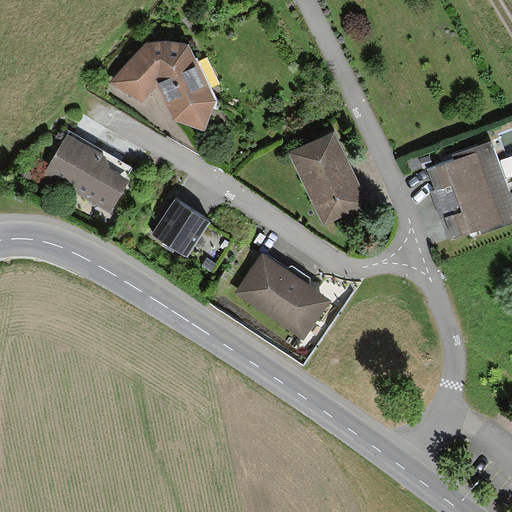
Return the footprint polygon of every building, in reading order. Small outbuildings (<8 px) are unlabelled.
[(136,106),(157,86),(173,121),(201,128),(212,104),(186,45),(155,42),(113,81),(136,106)] [(333,130),(294,150),(329,218),(368,198),(333,130)] [(64,141),(46,173),(110,209),(129,177),(64,141)] [(502,180),(491,146),(431,167),(442,200),(502,180)] [(511,213),(511,208),(502,180),(442,200),(454,233),(511,213)] [(205,216),(177,198),(157,229),(186,247),(205,216)] [(327,300),(261,255),(237,290),(303,335),(327,300)]
